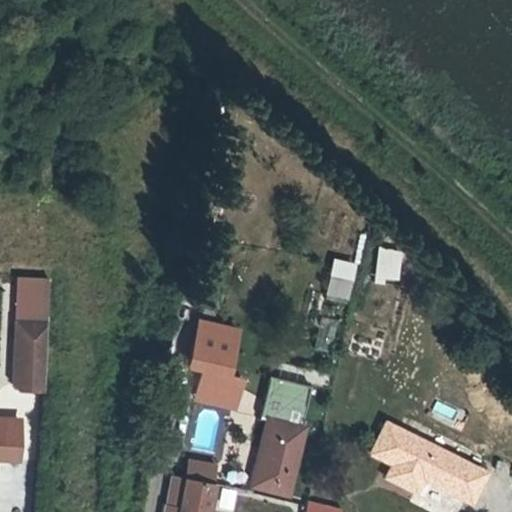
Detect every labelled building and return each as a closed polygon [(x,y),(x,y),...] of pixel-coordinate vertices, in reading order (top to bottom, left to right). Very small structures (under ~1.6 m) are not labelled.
[(323,295),(347,302),(357,264),(333,258),(323,295)] [(12,388),(45,390),(51,279),(18,277),(12,388)] [(239,378),(202,370),(198,391),(235,399),(239,378)] [(302,378),(269,372),(261,411),(268,412),(254,482),(285,488),(298,425),(293,423),(302,378)] [(435,400),(429,414),(453,424),(459,410),(435,400)] [(0,458),(18,460),(21,422),(0,419),(0,458)] [(495,476),(384,424),(369,456),(392,467),(387,479),(418,494),(427,475),(483,501),(495,476)] [(179,472),(217,480),(221,457),(183,451),(179,472)] [(211,511),(217,480),(179,472),(170,511),(211,511)] [(217,506),(231,511),(237,493),(223,488),(217,506)] [(307,511),(343,511),(343,509),(309,501),(307,511)]
